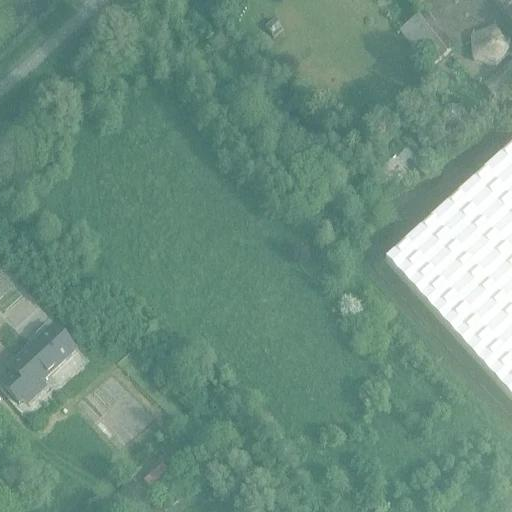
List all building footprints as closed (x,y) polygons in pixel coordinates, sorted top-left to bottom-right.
[(511,0),(495,0),(511,21),(511,0)] [(428,70),(454,49),(425,11),(398,32),(428,70)] [(497,104),(511,92),(511,62),(483,85),(497,104)] [(422,229),(385,262),(511,401),(511,146),(508,150),(422,229)] [(20,372),(0,389),(0,391),(20,414),(42,394),(38,389),(72,358),(50,333),(46,337),(41,335),(33,342),(35,347),(14,365),(20,372)]
